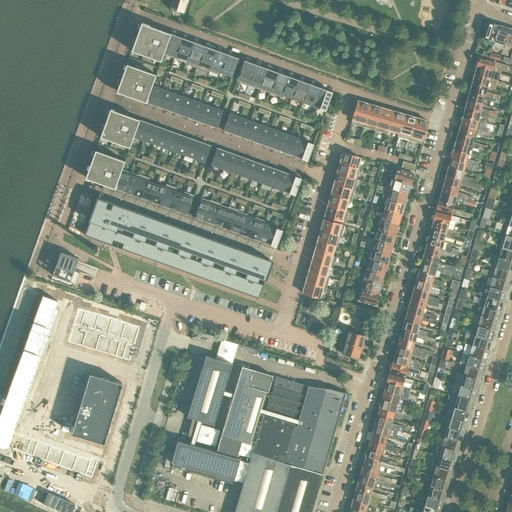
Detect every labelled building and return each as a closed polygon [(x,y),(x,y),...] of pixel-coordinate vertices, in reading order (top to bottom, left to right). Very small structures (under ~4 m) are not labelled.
[(172,0),(170,9),(183,13),(187,0),(172,0)] [(488,22),(488,23),(487,23),(485,24),(484,29),(484,30),(485,31),(483,38),(493,41),(499,24),(498,25),(495,24),(494,22),(491,21),(490,22),(488,22)] [(171,33),(141,23),(131,51),(160,62),(164,52),(171,33)] [(493,41),(504,44),(509,27),(503,25),(502,26),(499,25),(499,24),(493,41)] [(182,37),(171,33),(164,52),(175,56),(182,37)] [(193,41),(182,37),(175,56),(186,60),(185,62),(193,41)] [(204,45),(193,41),(185,62),(197,67),(204,45)] [(216,49),(204,45),(197,67),(208,71),(216,49)] [(227,54),(216,49),(208,71),(219,75),(227,54)] [(238,58),(227,54),(219,75),(220,75),(220,73),(232,77),(238,58)] [(476,66),(491,71),(492,70),(500,73),(501,68),(507,69),(508,66),(502,64),(478,57),(476,66)] [(236,81),(248,85),(255,64),(244,60),(236,81)] [(156,74),(126,63),(116,91),(146,102),(152,85),(156,74)] [(248,85),(258,89),(266,68),(255,64),(248,85)] [(476,66),(474,75),(497,81),(500,73),(492,70),(491,71),(476,66)] [(258,89),(269,93),(277,72),(266,68),(258,89)] [(269,93),(280,97),(287,75),(277,72),(269,93)] [(281,94),(291,98),(298,79),(287,75),(280,97),(281,94)] [(474,75),(472,83),(487,88),(488,82),(497,85),(502,86),(503,83),(499,82),(497,81),(474,75)] [(291,98),(302,102),(309,83),(298,79),(291,98)] [(302,102),(313,106),(320,87),(309,83),(302,102)] [(472,83),(469,92),(498,100),(500,96),(486,92),(487,88),(472,83)] [(162,89),(152,85),(146,102),(156,106),(162,89)] [(320,87),(313,106),(325,110),(327,105),(328,103),(332,92),(320,87)] [(172,92),(162,89),(156,106),(166,110),(172,92)] [(182,96),(172,92),(166,110),(176,113),(182,96)] [(469,92),(467,100),(482,104),(483,99),(492,101),(497,103),(498,100),(469,92)] [(192,100),(182,96),(176,113),(186,117),(192,100)] [(202,103),(192,100),(186,117),(196,121),(202,103)] [(465,109),(488,115),(496,117),(497,112),(489,110),(489,111),(481,108),(482,104),(467,100),(465,109)] [(351,123),(363,127),(370,104),(358,101),(351,123)] [(213,107),(202,103),(196,121),(206,124),(213,107)] [(363,127),(375,130),(381,107),(370,104),(363,127)] [(223,111),(213,107),(206,124),(217,128),(223,111)] [(375,130),(386,133),(393,111),(381,107),(375,130)] [(139,119),(109,108),(99,137),(129,148),(133,137),(139,119)] [(462,117),(486,123),(488,115),(465,109),(462,117)] [(397,137),(398,137),(404,114),(393,111),(386,133),(387,134),(387,130),(398,133),(397,137)] [(223,130),(233,134),(240,117),(229,113),(223,130)] [(398,137),(409,140),(416,117),(404,114),(398,137)] [(233,134),(244,138),(250,120),(240,117),(233,134)] [(416,117),(409,140),(421,144),(428,121),(416,117)] [(462,117),(460,125),(484,131),(486,123),(462,117)] [(149,123),(139,119),(133,137),(143,140),(149,123)] [(244,138),(254,141),(260,124),(250,120),(244,138)] [(160,127),(149,123),(143,140),(153,144),(160,127)] [(254,141),(264,145),(270,128),(260,124),(254,141)] [(460,125),(458,134),(473,138),(474,133),(482,135),(482,136),(491,138),(492,134),(492,133),(488,132),(484,131),(483,131),(484,131),(460,125)] [(170,130),(160,127),(153,144),(164,147),(170,130)] [(264,145),(274,149),(280,132),(270,128),(264,145)] [(180,134),(170,130),(164,147),(174,151),(180,134)] [(274,149),(284,152),(290,135),(280,132),(274,149)] [(190,138),(180,134),(174,151),(184,155),(190,138)] [(455,142),(485,150),(487,150),(488,146),(480,144),(472,142),(473,138),(458,134),(455,142)] [(284,152),(295,156),(302,140),(290,135),(284,152)] [(200,141),(190,138),(184,155),(194,158),(200,141)] [(302,140),(295,156),(307,161),(313,144),(302,140)] [(211,145),(200,141),(194,158),(205,162),(211,145)] [(455,142),(453,150),(468,155),(468,154),(477,157),(478,152),(484,154),(485,150),(455,142)] [(210,164),(221,168),(227,151),(217,147),(210,164)] [(125,160),(95,149),(85,178),(115,188),(122,169),(125,160)] [(502,149),(499,158),(505,159),(507,150),(506,150),(502,149)] [(451,159),(474,165),(477,166),(478,162),(475,161),(467,159),(468,155),(453,150),(451,159)] [(221,168),(231,172),(237,155),(227,151),(221,168)] [(343,153),(340,163),(359,169),(360,169),(357,168),(360,158),(343,153)] [(231,172),(241,176),(248,158),(237,155),(231,172)] [(241,176),(251,179),(258,162),(248,158),(241,176)] [(505,159),(499,158),(496,168),(502,170),(505,159)] [(451,159),(448,167),(463,171),(465,166),(473,169),(474,165),(451,159)] [(401,168),(413,171),(415,165),(403,161),(401,168)] [(251,179),(262,183),(268,166),(258,162),(251,179)] [(340,163),(337,174),(358,180),(358,179),(356,179),(359,169),(340,163)] [(262,183),(272,187),(278,169),(268,166),(262,183)] [(448,167),(446,176),(477,184),(478,180),(470,178),(462,176),(463,171),(448,167)] [(491,169),(486,168),(483,177),(489,178),(491,169)] [(130,172),(122,169),(115,188),(123,192),(130,172)] [(272,187),(283,191),(289,173),(278,169),(272,187)] [(393,180),(411,185),(414,174),(396,169),(395,173),(393,180)] [(139,175),(130,172),(123,192),(132,195),(140,174),(139,174),(139,175)] [(289,173),(283,191),(295,195),(297,189),(298,186),(301,178),(289,173)] [(149,178),(140,174),(132,195),(141,198),(149,178)] [(337,174),(334,184),(355,190),(358,180),(337,174)] [(446,176),(444,184),(459,188),(460,183),(468,185),(479,188),(480,185),(477,184),(446,176)] [(149,178),(141,198),(150,201),(157,184),(148,181),(149,178)] [(377,185),(406,194),(407,191),(409,191),(411,185),(393,180),(390,188),(377,185)] [(165,187),(157,184),(150,201),(159,205),(167,184),(166,184),(165,187)] [(176,187),(167,184),(159,205),(168,208),(176,187)] [(334,184),(331,195),(352,201),(355,190),(334,184)] [(444,184),(441,192),(468,199),(469,195),(466,195),(466,194),(457,192),(459,188),(444,184)] [(387,199),(405,204),(407,198),(406,197),(406,194),(377,185),(375,190),(383,193),(382,198),(387,199)] [(176,188),(176,187),(168,208),(177,211),(184,192),(183,194),(175,191),(176,188)] [(490,188),(487,198),(494,200),(497,190),(494,189),(490,188)] [(194,195),(184,192),(177,211),(187,215),(194,195)] [(438,200),(438,201),(454,205),(455,200),(463,202),(463,204),(475,207),(477,202),(470,200),(468,199),(441,192),(439,200),(438,200)] [(331,195),(328,205),(349,211),(345,210),(348,200),(351,201),(352,201),(331,195)] [(85,233),(84,235),(86,235),(99,240),(100,240),(110,244),(111,244),(121,248),(122,248),(123,248),(133,252),(134,252),(144,256),(145,257),(145,256),(155,260),(156,261),(156,260),(166,264),(168,265),(178,268),(179,269),(189,272),(189,273),(190,273),(200,276),(200,277),(202,277),(212,280),(212,281),(213,281),(223,284),(223,285),(224,285),(234,289),(235,289),(236,289),(246,293),(245,293),(247,293),(257,297),(258,297),(263,284),(263,283),(264,281),(264,280),(262,279),(264,274),(265,275),(266,273),(267,273),(267,272),(267,270),(271,260),(270,260),(269,260),(269,261),(267,260),(266,260),(262,258),(260,258),(261,256),(260,256),(259,256),(254,254),(249,252),(248,252),(247,251),(242,250),(237,248),(237,247),(236,248),(231,246),(227,244),(226,244),(225,243),(225,244),(224,243),(220,242),(215,240),(214,239),(209,238),(204,236),(203,236),(204,236),(203,235),(202,235),(197,233),(192,232),(192,231),(191,231),(186,230),(182,228),(181,228),(181,227),(180,227),(179,227),(175,225),(170,223),(169,223),(168,223),(164,221),(158,219),(157,219),(152,217),(147,215),(146,215),(141,213),(136,211),(135,211),(134,211),(134,212),(125,209),(125,207),(124,207),(125,207),(124,207),(121,206),(119,205),(114,203),(113,203),(112,203),(99,198),(97,197),(96,199),(89,219),(88,221),(89,221),(85,233)] [(194,217),(203,221),(211,200),(210,200),(210,201),(201,198),(194,217)] [(494,200),(487,198),(485,207),(484,208),(491,210),(494,200)] [(387,199),(384,210),(400,214),(401,211),(403,211),(405,204),(387,199)] [(203,221),(212,224),(220,203),(211,200),(203,221)] [(438,201),(435,209),(451,214),(452,213),(460,215),(471,218),(473,214),(453,209),(454,205),(438,201)] [(212,224),(221,227),(229,207),(228,206),(228,208),(220,205),(220,203),(212,224)] [(349,211),(328,205),(324,216),(345,222),(349,211)] [(221,227),(230,230),(238,210),(229,207),(221,227)] [(484,208),(482,217),(486,218),(488,219),(491,210),(484,208)] [(503,208),(502,213),(511,216),(511,210),(511,211),(503,208)] [(432,220),(433,220),(448,225),(450,219),(458,222),(460,218),(451,215),(451,214),(435,209),(432,220)] [(230,230),(239,234),(246,214),(238,211),(238,210),(230,230)] [(384,210),(381,219),(399,224),(401,218),(400,217),(400,214),(384,210)] [(503,224),(508,225),(511,226),(511,216),(502,213),(501,217),(504,218),(503,224)] [(239,234),(248,237),(255,217),(246,214),(239,234)] [(248,237),(258,240),(265,221),(255,217),(248,237)] [(323,219),(320,230),(341,236),(345,225),(341,224),(323,219)] [(381,219),(379,229),(395,234),(396,231),(397,231),(399,224),(381,219)] [(433,220),(431,229),(454,236),(455,231),(447,229),(448,225),(433,220)] [(258,240),(267,243),(274,224),(265,221),(258,240)] [(274,224),(267,243),(276,247),(279,239),(280,237),(282,230),(273,226),(274,224)] [(505,235),(511,237),(511,226),(508,225),(503,224),(502,224),(500,229),(499,233),(501,234),(505,235)] [(379,229),(376,239),(393,244),(395,238),(394,237),(395,234),(379,229)] [(444,241),(445,237),(453,239),(453,240),(464,243),(465,238),(463,238),(454,236),(431,229),(428,237),(444,241)] [(477,231),(475,240),(481,242),(484,231),(479,229),(477,231)] [(320,230),(317,240),(337,246),(340,236),(341,236),(320,230)] [(511,237),(505,235),(504,237),(501,248),(511,250),(511,237)] [(428,237),(426,245),(454,253),(458,254),(459,254),(460,251),(459,250),(442,245),(444,241),(428,237)] [(471,240),(468,239),(465,238),(464,243),(462,246),(469,248),(469,244),(471,240)] [(376,239),(373,249),(389,254),(390,251),(392,251),(393,244),(376,239)] [(317,240),(314,251),(335,257),(336,256),(332,255),(335,246),(337,246),(317,240)] [(475,240),(472,249),(478,251),(481,242),(475,240)] [(426,245),(424,254),(439,258),(440,253),(450,256),(453,257),(454,253),(426,245)] [(511,250),(501,248),(498,257),(511,261),(511,250)] [(373,249),(370,260),(388,265),(389,258),(388,257),(389,254),(373,249)] [(478,251),(472,249),(469,259),(476,261),(478,251)] [(314,251),(311,261),(332,267),(335,257),(314,251)] [(62,252),(53,275),(76,284),(81,272),(75,270),(77,266),(78,261),(79,258),(62,252)] [(424,254),(421,262),(461,273),(463,268),(457,266),(455,267),(446,264),(438,262),(439,258),(424,254)] [(490,265),(495,267),(511,272),(511,271),(511,261),(498,257),(493,255),(490,265)] [(370,260),(367,270),(383,274),(384,271),(386,271),(388,265),(370,260)] [(311,261),(308,271),(329,278),(330,277),(326,276),(329,266),(332,267),(311,261)] [(421,262),(419,271),(434,275),(435,270),(444,272),(453,274),(455,275),(454,278),(460,279),(461,273),(421,262)] [(480,273),(492,276),(508,282),(509,282),(508,281),(509,278),(510,277),(511,272),(495,267),(494,272),(482,268),(480,273)] [(466,269),(464,279),(469,280),(472,270),(466,269)] [(367,270),(364,280),(382,285),(384,278),(383,277),(383,274),(367,270)] [(308,271),(305,282),(326,288),(329,278),(308,271)] [(419,271),(417,278),(440,285),(441,281),(433,279),(434,275),(419,271)] [(492,276),(489,287),(506,292),(508,286),(507,285),(508,282),(492,276)] [(417,278),(414,287),(429,291),(430,286),(439,289),(440,285),(417,278)] [(364,280),(362,289),(378,294),(378,291),(380,291),(382,285),(364,280)] [(450,288),(457,290),(459,282),(452,280),(450,288)] [(326,288),(305,282),(302,293),(323,299),(326,288)] [(435,302),(439,303),(440,299),(436,298),(428,296),(429,291),(414,287),(412,295),(435,302)] [(478,293),(481,294),(502,301),(503,301),(502,300),(503,297),(505,297),(506,292),(489,287),(488,292),(479,289),(478,293)] [(379,294),(378,294),(362,289),(359,300),(376,305),(379,294)] [(461,289),(458,298),(464,300),(467,290),(461,289)] [(478,305),(484,306),(500,311),(502,306),(501,305),(502,302),(502,301),(481,294),(478,305)] [(43,295),(0,411),(0,444),(4,446),(91,478),(98,460),(92,458),(91,461),(10,432),(57,301),(43,295)] [(412,295),(409,304),(424,308),(426,303),(434,306),(437,307),(439,303),(435,302),(412,295)] [(464,300),(458,299),(455,308),(461,310),(464,300)] [(407,312),(430,319),(436,320),(437,316),(431,314),(431,315),(423,312),(424,308),(409,304),(407,312)] [(484,306),(481,316),(496,321),(497,321),(496,320),(497,317),(499,316),(500,311),(484,306)] [(79,309),(69,342),(129,360),(139,327),(79,309)] [(453,318),(461,320),(463,313),(455,310),(453,318)] [(407,312),(404,320),(420,325),(421,320),(429,322),(430,319),(407,312)] [(481,316),(478,326),(494,331),(496,326),(495,324),(496,321),(481,316)] [(404,320),(402,329),(431,337),(432,333),(426,331),(418,329),(420,325),(404,320)] [(467,329),(466,333),(491,341),(491,340),(492,337),(493,336),(494,331),(478,326),(476,331),(467,329)] [(446,338),(452,340),(453,334),(457,335),(458,330),(453,329),(449,328),(448,332),(446,338)] [(402,329),(400,337),(415,342),(416,337),(434,342),(435,338),(431,337),(402,329)] [(348,331),(345,342),(361,347),(365,335),(361,334),(348,331)] [(473,340),(472,346),(488,350),(490,345),(489,344),(490,341),(491,341),(466,333),(464,337),(473,340)] [(400,337),(397,346),(425,354),(432,356),(434,351),(422,348),(413,346),(415,342),(400,337)] [(444,347),(450,349),(452,340),(446,338),(444,347)] [(361,347),(345,342),(342,354),(358,358),(361,347)] [(397,346),(395,354),(410,358),(411,354),(419,356),(424,358),(425,354),(397,346)] [(472,346),(469,355),(485,360),(485,359),(486,356),(487,355),(488,350),(472,346)] [(444,348),(444,349),(443,349),(441,358),(448,360),(450,351),(450,350),(444,348)] [(459,363),(466,365),(483,370),(484,365),(484,363),(484,360),(485,360),(469,355),(462,353),(459,363)] [(392,362),(418,370),(419,366),(416,365),(417,361),(410,358),(395,354),(392,362)] [(187,416),(213,424),(232,363),(206,355),(187,416)] [(389,372),(405,377),(405,376),(405,375),(413,377),(415,373),(418,374),(419,370),(418,370),(392,362),(389,371),(389,372)] [(466,365),(463,375),(479,380),(479,379),(480,376),(481,375),(483,370),(466,365)] [(179,464),(181,465),(188,467),(187,471),(230,483),(231,479),(234,480),(238,464),(240,458),(237,458),(239,454),(239,453),(242,442),(252,445),(262,412),(263,409),(272,375),(242,366),(233,393),(233,396),(232,397),(221,435),(220,438),(218,445),(217,447),(210,445),(195,441),(194,445),(193,445),(190,444),(187,443),(186,443),(187,439),(181,437),(179,441),(178,441),(179,441),(177,440),(171,462),(179,464)] [(435,377),(440,378),(443,369),(438,367),(435,377)] [(405,377),(389,372),(386,381),(402,386),(410,388),(411,384),(415,386),(416,381),(404,378),(405,377)] [(422,380),(429,382),(431,381),(433,374),(429,373),(427,372),(425,379),(423,378),(422,380)] [(90,373),(71,434),(104,443),(122,383),(90,373)] [(462,379),(460,384),(477,389),(478,384),(478,383),(479,380),(463,375),(456,373),(455,377),(462,379)] [(252,452),(290,465),(322,474),(325,464),(346,393),(331,389),(306,386),(306,385),(276,377),(276,378),(274,384),(274,385),(272,392),(271,393),(272,393),(270,400),(269,400),(269,401),(267,408),(267,407),(267,408),(265,415),(264,415),(253,452),(252,452)] [(386,382),(384,390),(414,399),(415,395),(409,393),(400,391),(402,386),(386,381),(386,382)] [(458,391),(457,395),(474,400),(474,399),(473,399),(474,395),(475,395),(477,389),(460,384),(457,383),(454,385),(453,388),(455,390),(458,391)] [(397,403),(404,405),(406,405),(407,401),(414,403),(416,399),(414,399),(384,390),(382,399),(397,403)] [(451,406),(453,407),(470,412),(472,407),(471,405),(472,402),(473,402),(474,401),(474,400),(457,395),(457,396),(456,397),(449,394),(447,399),(450,400),(449,402),(452,403),(451,406)] [(382,399),(379,407),(410,415),(411,412),(403,409),(404,405),(397,403),(382,399)] [(435,401),(429,399),(428,399),(425,409),(432,412),(435,401)] [(379,407),(377,415),(392,419),(393,415),(402,417),(408,419),(410,415),(379,407)] [(453,407),(450,417),(467,422),(466,421),(467,418),(469,417),(470,412),(453,407)] [(400,431),(402,426),(391,423),(392,419),(377,415),(374,424),(400,431)] [(443,425),(448,426),(464,431),(466,426),(465,425),(466,422),(467,422),(450,417),(446,415),(443,425)] [(419,428),(424,430),(426,430),(429,421),(422,419),(419,428)] [(374,424),(372,432),(387,437),(389,432),(397,434),(406,437),(408,433),(406,433),(400,431),(374,424)] [(448,426),(445,436),(461,441),(460,440),(461,437),(463,437),(464,431),(448,426)] [(372,432),(370,441),(393,447),(394,443),(386,441),(387,437),(372,432)] [(445,436),(442,446),(458,451),(460,446),(459,445),(460,442),(461,441),(445,436)] [(370,441),(367,449),(382,453),(384,449),(395,452),(396,452),(397,448),(393,447),(370,441)] [(442,446),(439,456),(455,461),(455,460),(455,457),(457,456),(458,451),(442,446)] [(388,464),(394,466),(395,462),(389,460),(381,458),(382,453),(367,449),(365,458),(388,464)] [(234,511),(276,511),(290,465),(252,452),(234,511)] [(431,464),(436,465),(452,471),(454,466),(453,464),(454,461),(455,461),(439,456),(434,454),(431,464)] [(365,458),(362,466),(377,470),(379,466),(390,469),(391,469),(404,473),(405,469),(394,466),(388,464),(365,458)] [(290,465),(276,511),(311,511),(322,474),(290,465)] [(436,465),(433,476),(449,480),(450,476),(451,476),(452,471),(436,465)] [(362,466),(360,475),(394,484),(395,480),(383,477),(385,472),(377,470),(362,466)] [(360,475),(357,483),(372,487),(380,489),(381,485),(398,490),(400,486),(394,484),(360,475)] [(433,476),(430,486),(447,490),(448,485),(447,484),(448,481),(449,480),(433,476)] [(357,483),(355,491),(379,498),(386,500),(387,496),(371,491),(372,487),(357,483)] [(430,486),(427,495),(443,500),(443,499),(444,496),(445,496),(447,490),(430,486)] [(355,491),(353,500),(377,507),(379,498),(355,491)] [(425,500),(424,505),(441,510),(442,505),(441,504),(442,500),(443,500),(427,495),(418,493),(416,498),(425,500)] [(350,508),(363,511),(378,511),(375,511),(377,507),(353,500),(350,508)]
